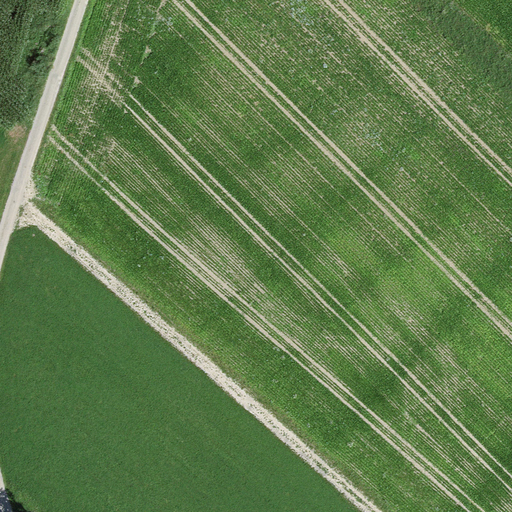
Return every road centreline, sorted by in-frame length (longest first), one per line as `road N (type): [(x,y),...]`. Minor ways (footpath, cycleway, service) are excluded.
road 1 (track): [(14,203),(374,511)]
road 2 (track): [(0,267),(80,0)]
